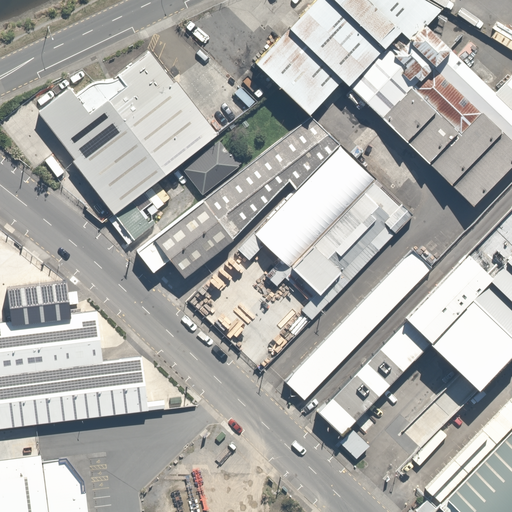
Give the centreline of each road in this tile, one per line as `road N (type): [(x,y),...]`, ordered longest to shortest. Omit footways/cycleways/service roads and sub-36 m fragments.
road 1 (unclassified): [(345,511),(0,203)]
road 2 (secondary): [(0,75),(156,0)]
